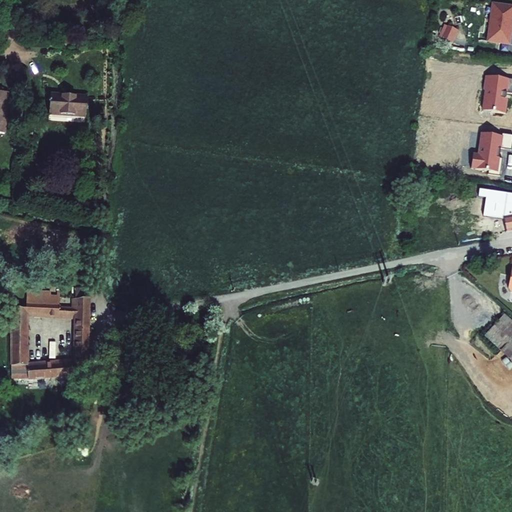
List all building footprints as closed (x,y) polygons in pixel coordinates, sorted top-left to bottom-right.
[(456,42),(460,28),(445,23),(441,37),(456,42)] [(44,94),(42,116),(82,119),(83,97),(44,94)] [(500,189),(492,191),(496,217),(502,216),(504,229),(511,227),(511,204),(503,206),(500,189)] [(70,286),(69,303),(57,304),(58,291),(24,290),(23,305),(8,305),(7,378),(43,375),(44,384),(56,384),(56,375),(85,373),(89,287),(70,286)] [(511,356),(511,318),(508,314),(503,319),(506,323),(500,329),(505,334),(502,337),(504,339),(502,341),(506,346),(504,348),(511,356)]
